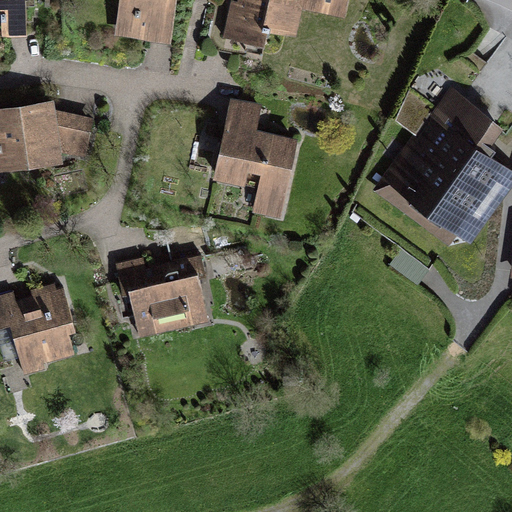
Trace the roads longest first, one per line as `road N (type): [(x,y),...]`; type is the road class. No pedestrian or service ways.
road 1 (track): [(257,511),(318,492),(382,442),(493,289),(511,208)]
road 2 (residential): [(0,243),(93,218),(116,197),(134,91)]
road 3 (residential): [(134,91),(44,72),(0,80)]
